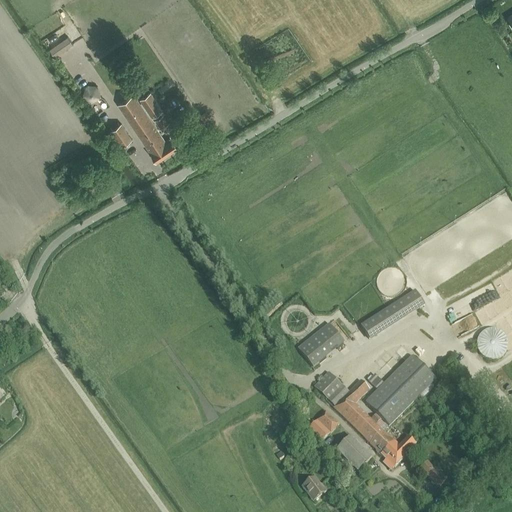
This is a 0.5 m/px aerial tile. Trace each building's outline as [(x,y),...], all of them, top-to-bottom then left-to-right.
[(70,39),(51,52),(55,57),(73,44),(70,39)] [(75,82),(86,76),(81,69),(71,75),(75,82)] [(170,108),(185,102),(177,81),(162,86),(170,108)] [(98,86),(87,86),(83,96),(91,102),(100,97),(98,86)] [(163,112),(150,93),(140,99),(141,102),(141,103),(152,119),(163,112)] [(156,162),(177,148),(171,140),(166,144),(133,95),(117,105),(156,162)] [(205,111),(199,116),(203,122),(209,118),(205,111)] [(164,116),(165,115),(164,113),(161,114),(163,116),(156,121),(161,129),(169,124),(164,116)] [(121,146),(132,139),(122,124),(111,131),(121,146)] [(371,343),(425,307),(415,292),(361,328),(371,343)] [(314,369),(345,344),(330,325),(299,350),(314,369)] [(505,337),(503,335),(501,333),(499,332),(497,331),(494,330),(491,330),(489,331),(486,332),(484,333),(482,334),(480,336),(479,338),(478,341),(477,343),(477,346),(477,348),(478,351),(479,353),(480,356),(482,357),(484,359),(487,360),(489,361),(492,361),(494,361),(497,361),(499,360),(502,358),(504,356),(505,354),(506,352),(507,349),(508,347),(508,344),(507,342),(506,339),(505,337)] [(287,347),(303,337),(300,332),(284,342),(287,347)] [(377,391),(365,403),(389,427),(436,381),(412,357),(383,385),(374,375),(367,382),(377,391)] [(328,373),(314,387),(327,400),(326,400),(335,408),(334,409),(371,446),(370,447),(376,452),(376,454),(379,457),(381,457),(387,462),(385,464),(393,472),(416,448),(408,440),(400,448),(384,432),(388,428),(376,416),(372,421),(355,405),(369,391),(361,382),(350,393),(341,385),(328,373)] [(322,444),(339,426),(326,414),(309,431),(322,444)] [(357,474),(372,459),(351,439),(337,454),(357,474)] [(439,489),(446,481),(427,463),(419,471),(439,489)] [(511,489),(511,480),(510,478),(500,488),(507,495),(511,489)] [(324,494),(326,493),(321,487),(320,488),(314,481),(303,489),(313,503),(325,495),(324,494)]
